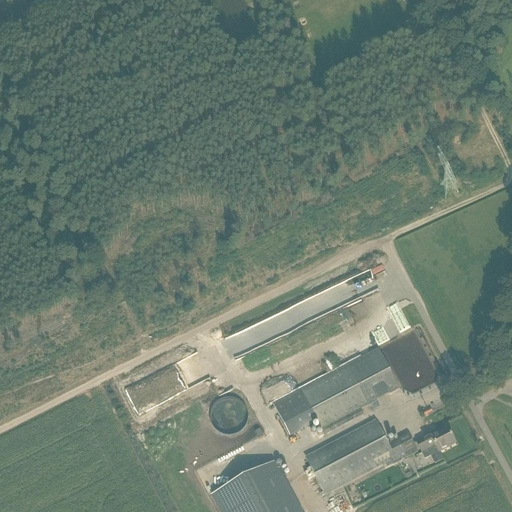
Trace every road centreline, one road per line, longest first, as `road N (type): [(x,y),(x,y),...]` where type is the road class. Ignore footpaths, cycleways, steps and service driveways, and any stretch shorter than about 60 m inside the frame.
road 1 (track): [(0,430),(366,248)]
road 2 (unclassified): [(511,480),(383,240)]
road 3 (track): [(0,80),(123,303)]
road 4 (track): [(366,248),(511,180)]
